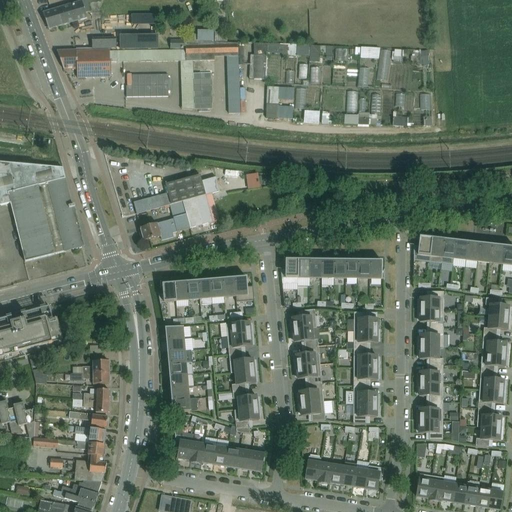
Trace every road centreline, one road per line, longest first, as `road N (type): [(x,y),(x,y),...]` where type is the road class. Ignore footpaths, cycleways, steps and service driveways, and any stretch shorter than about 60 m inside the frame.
road 1 (unclassified): [(388,511),(399,442),(399,216)]
road 2 (unclassified): [(275,497),(282,426),(264,239)]
road 3 (tertiary): [(128,473),(138,357),(119,272)]
road 4 (tertiary): [(76,140),(23,0)]
road 5 (residential): [(275,497),(128,473)]
road 6 (tertiary): [(119,272),(264,239)]
road 7 (tertiary): [(76,140),(119,272)]
road 8 (tertiary): [(264,239),(399,216)]
road 9 (tertiary): [(0,303),(119,272)]
